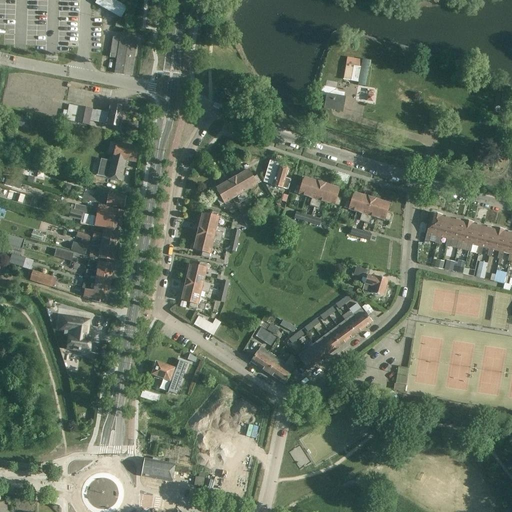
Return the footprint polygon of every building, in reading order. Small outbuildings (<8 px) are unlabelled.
[(97,0),(95,3),(121,18),(127,7),(115,1),(115,0),(97,0)] [(115,73),(131,76),(136,39),(113,36),(110,58),(117,59),(115,73)] [(346,57),(343,79),(359,82),(362,59),(346,57)] [(322,95),(326,96),(324,107),(342,111),(345,99),(343,99),(344,93),(338,92),(336,89),(324,86),(321,89),(320,93),(322,95)] [(502,94),(496,93),(494,113),(500,114),(502,94)] [(62,119),(61,120),(75,123),(89,126),(90,121),(106,125),(120,128),(124,107),(111,104),(109,113),(92,110),(92,109),(79,107),(69,104),(67,112),(64,111),(63,111),(62,119)] [(102,160),(98,175),(121,180),(125,161),(136,163),(138,148),(116,143),(113,156),(112,155),(110,162),(102,160)] [(279,166),(279,163),(270,161),(263,182),(272,185),(272,186),(283,189),(288,190),(291,180),(286,178),(289,169),(279,166)] [(240,175),(249,190),(257,185),(261,182),(257,175),(253,178),(248,170),(240,175)] [(232,180),(244,201),(249,199),(245,192),(249,190),(240,175),(232,180)] [(298,195),(307,198),(313,181),(303,178),(301,187),(296,185),(293,193),(298,194),(298,195)] [(236,197),(240,204),(244,201),(232,180),(224,184),(233,199),(236,197)] [(309,207),(314,208),(321,183),(313,181),(307,198),(311,199),(309,207)] [(314,208),(319,209),(321,202),(325,203),(330,186),(321,183),(314,208)] [(216,199),(220,206),(224,203),(224,204),(233,199),(224,184),(216,189),(220,197),(216,199)] [(334,205),(338,207),(341,199),(337,197),(339,189),(330,186),(325,203),(334,206),(334,205)] [(103,205),(124,208),(126,196),(105,193),(105,190),(97,189),(95,197),(84,194),(76,192),(74,197),(82,199),(82,200),(94,203),(95,200),(101,200),(103,203),(103,205)] [(348,210),(357,213),(363,195),(354,193),(351,202),(346,200),(344,208),(348,210)] [(359,221),(364,223),(371,198),(363,195),(357,213),(361,214),(359,221)] [(364,223),(369,224),(371,217),(375,218),(380,201),(371,198),(364,223)] [(384,220),(389,222),(392,214),(387,212),(389,203),(380,201),(375,218),(384,221),(384,220)] [(253,215),(254,214),(262,210),(258,204),(249,209),(253,215)] [(96,217),(122,222),(123,212),(107,209),(98,207),(97,212),(90,211),(90,208),(75,205),(74,210),(84,212),(83,215),(89,216),(96,217)] [(104,229),(120,231),(122,222),(96,217),(89,216),(83,215),(84,212),(74,210),(70,209),(69,218),(81,221),(80,224),(94,226),(94,227),(104,229)] [(242,220),(246,227),(257,220),(254,214),(253,215),(249,209),(240,214),(243,220),(242,220)] [(200,223),(217,227),(219,218),(218,218),(219,213),(211,211),(210,216),(202,214),(200,223)] [(294,219),(309,223),(311,217),(296,212),(294,219)] [(424,242),(429,243),(431,236),(436,237),(437,237),(442,216),(431,213),(426,235),(425,235),(424,242)] [(435,244),(440,245),(441,238),(446,240),(447,240),(452,218),(442,216),(437,237),(436,237),(435,244)] [(311,217),(309,223),(315,225),(320,226),(322,220),(311,217)] [(446,240),(445,246),(456,249),(457,242),(458,242),(463,221),(452,218),(447,240),(446,240)] [(457,242),(456,249),(466,251),(467,245),(468,245),(473,223),(463,221),(458,242),(457,242)] [(198,232),(222,238),(223,233),(216,232),(217,227),(200,223),(198,232)] [(467,245),(466,251),(470,252),(472,246),(478,247),(484,226),(473,223),(468,245),(467,245)] [(476,254),(481,255),(482,248),(488,250),(489,250),(494,228),(484,226),(478,247),(476,254)] [(359,238),(361,231),(352,228),(350,235),(359,238)] [(487,256),(491,257),(493,251),(499,252),(504,231),(494,228),(489,250),(488,250),(487,256)] [(93,237),(118,241),(120,231),(104,229),(103,234),(94,233),(93,237)] [(231,240),(238,242),(240,231),(233,230),(231,240)] [(361,231),(359,238),(370,241),(372,234),(361,231)] [(497,259),(501,260),(503,253),(509,254),(510,255),(511,244),(511,232),(504,231),(499,252),(497,259)] [(196,241),(213,245),(214,241),(220,243),(222,238),(198,232),(196,241)] [(81,243),(88,245),(90,237),(77,233),(76,238),(82,240),(81,243)] [(93,237),(91,246),(100,248),(116,251),(118,241),(93,237)] [(238,242),(231,240),(228,251),(235,252),(238,242)] [(201,258),(209,259),(210,254),(211,254),(213,245),(196,241),(193,250),(202,252),(201,258)] [(71,249),(86,253),(87,247),(73,243),(71,249)] [(22,249),(7,244),(4,252),(20,256),(22,249)] [(99,258),(115,261),(116,251),(100,248),(99,253),(90,252),(89,257),(99,258)] [(54,257),(71,262),(73,255),(56,250),(54,257)] [(487,263),(477,261),(475,271),(464,269),(465,263),(446,259),(444,270),(484,278),(487,263)] [(89,260),(87,267),(90,267),(90,271),(93,272),(112,275),(114,265),(89,260)] [(188,274),(205,278),(207,269),(209,270),(210,265),(200,263),(199,267),(190,265),(188,274)] [(371,294),(383,297),(388,280),(375,276),(375,277),(368,275),(369,271),(355,267),(353,275),(362,278),(361,281),(362,284),(364,284),(362,291),(364,294),(368,295),(371,294)] [(494,269),(492,280),(504,283),(506,272),(494,269)] [(88,280),(110,285),(112,275),(90,271),(86,270),(85,278),(88,279),(88,280)] [(53,277),(33,271),(29,281),(50,287),(53,277)] [(186,283),(210,289),(211,284),(204,283),(205,278),(188,274),(186,283)] [(85,290),(109,294),(110,285),(88,280),(87,284),(83,283),(82,289),(85,290)] [(219,291),(226,293),(229,282),(222,280),(219,291)] [(184,292),(200,296),(201,292),(209,294),(210,289),(186,283),(184,292)] [(91,301),(106,306),(109,294),(85,290),(83,297),(92,299),(91,301)] [(226,293),(219,291),(217,301),(224,303),(226,293)] [(189,308),(196,310),(197,305),(198,305),(200,296),(184,292),(181,301),(190,303),(189,308)] [(347,296),(342,300),(345,304),(350,300),(347,296)] [(345,304),(342,300),(336,304),(339,308),(345,304)] [(326,312),(329,316),(335,311),(332,307),(326,312)] [(371,323),(365,314),(361,309),(353,315),(363,329),(371,323)] [(201,312),(199,316),(207,320),(209,316),(201,312)] [(323,320),(329,316),(326,312),(320,316),(323,320)] [(353,315),(345,321),(355,334),(363,329),(353,315)] [(62,316),(60,330),(64,330),(64,335),(69,336),(67,349),(78,351),(78,354),(88,356),(89,352),(90,351),(91,345),(90,344),(91,339),(85,339),(87,331),(88,320),(62,316)] [(205,320),(198,317),(194,325),(200,329),(205,320)] [(221,323),(215,319),(207,333),(213,336),(221,323)] [(316,319),(310,323),(313,327),(319,323),(316,319)] [(212,324),(205,320),(200,329),(207,333),(212,324)] [(274,335),(278,329),(264,320),(260,327),(274,335)] [(282,321),(280,325),(293,333),(295,328),(282,321)] [(345,321),(337,326),(347,340),(355,334),(345,321)] [(313,327),(310,323),(304,328),(307,332),(313,327)] [(337,326),(329,332),(340,346),(347,340),(337,326)] [(262,329),(256,337),(271,347),(276,339),(262,329)] [(301,331),(295,335),(298,339),(304,335),(301,331)] [(329,332),(321,338),(332,352),(340,346),(329,332)] [(298,339),(295,335),(289,339),(292,343),(298,339)] [(321,338),(314,344),(324,358),(332,352),(321,338)] [(314,344),(306,350),(316,364),(324,358),(314,344)] [(251,362),(259,368),(269,353),(261,347),(257,353),(257,352),(251,362)] [(298,356),(308,370),(316,364),(306,350),(298,356)] [(277,358),(269,353),(259,368),(267,373),(277,358)] [(197,365),(198,359),(191,355),(188,362),(197,365)] [(267,373),(275,378),(285,363),(277,358),(267,373)] [(174,369),(156,363),(156,364),(154,364),(153,368),(154,369),(152,375),(170,381),(170,380),(172,381),(168,393),(169,391),(177,394),(187,364),(188,364),(188,363),(179,360),(176,371),(174,370),(174,369)] [(275,378),(284,384),(291,375),(290,374),(294,369),(285,363),(275,378)] [(141,477),(172,483),(175,465),(159,462),(160,460),(153,458),(152,460),(145,459),(141,477)] [(194,486),(203,487),(205,475),(199,474),(198,478),(195,477),(194,486)]
